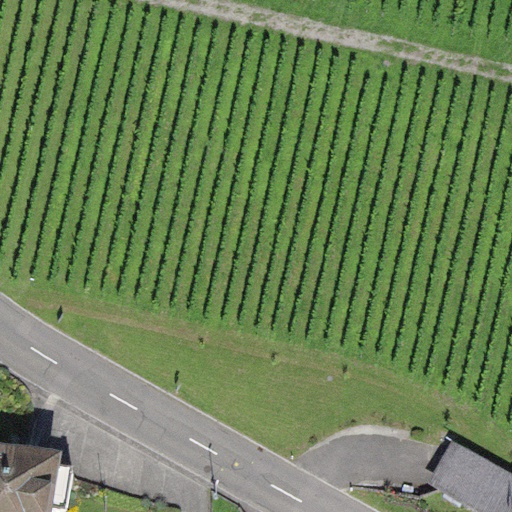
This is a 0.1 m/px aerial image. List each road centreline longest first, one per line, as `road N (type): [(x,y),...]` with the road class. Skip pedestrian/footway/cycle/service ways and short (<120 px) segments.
road 1 (tertiary): [(317,511),(31,349),(0,323)]
road 2 (track): [(190,0),(511,72)]
